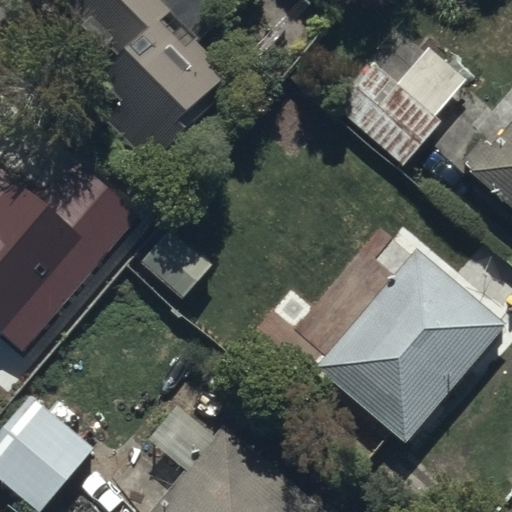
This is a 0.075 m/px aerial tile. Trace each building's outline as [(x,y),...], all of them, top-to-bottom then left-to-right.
[(119,100),(103,116),(152,166),(238,83),(198,42),(224,16),(208,0),(68,0),(66,3),(84,22),(80,26),(106,53),(89,69),(119,100)] [(433,114),(463,77),(425,47),(399,80),(374,60),(332,111),(400,165),(438,118),(433,114)] [(511,119),(495,141),(483,131),(461,159),(511,200),(511,119)] [(0,162),(0,329),(23,350),(144,207),(74,148),(36,193),(0,162)] [(207,264),(165,228),(132,268),(174,303),(207,264)] [(505,322),(415,245),(314,363),(405,440),(505,322)] [(42,511),(94,449),(29,396),(0,430),(0,478),(40,511),(42,511)] [(326,511),(225,423),(147,511),(326,511)]
